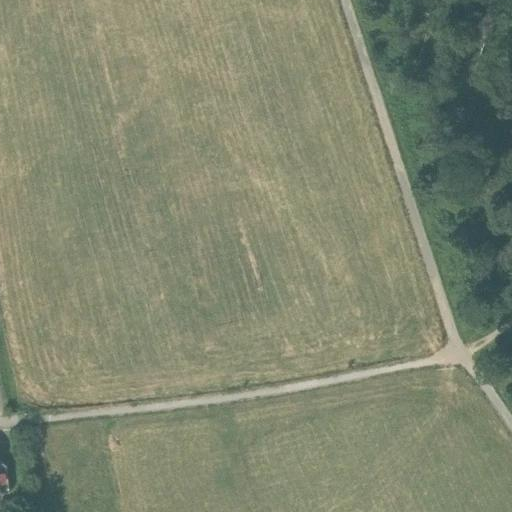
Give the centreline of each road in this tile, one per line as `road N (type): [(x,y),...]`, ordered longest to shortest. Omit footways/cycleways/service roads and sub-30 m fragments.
road 1 (track): [(0,423),(229,401),(462,353)]
road 2 (track): [(347,0),(462,353)]
